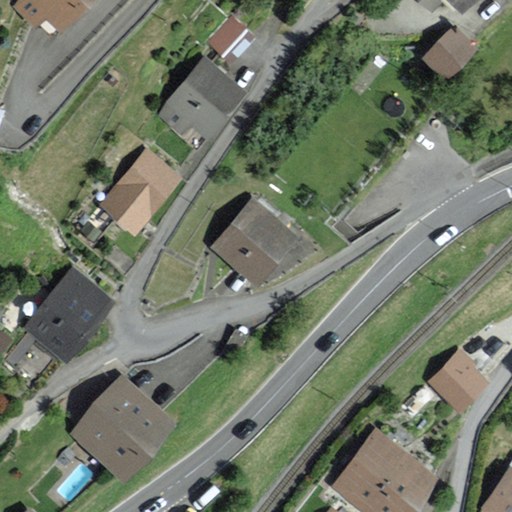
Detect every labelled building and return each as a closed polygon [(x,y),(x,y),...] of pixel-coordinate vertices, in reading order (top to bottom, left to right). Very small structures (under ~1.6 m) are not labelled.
[(99,0),(15,0),(14,2),(39,28),(53,15),(67,30),(99,0)] [(472,0),(422,0),(431,8),(438,0),(452,0),(463,10),(472,0)] [(208,36),(223,49),(248,22),(233,9),(208,36)] [(475,50),(454,30),(427,57),(448,77),(475,50)] [(247,97),(205,60),(155,116),(183,140),(193,129),(208,142),(247,97)] [(182,180),(144,147),(102,196),(140,229),(182,180)] [(297,235),(252,197),(211,244),(257,283),(297,235)] [(117,302),(72,267),(28,325),(72,359),(117,302)] [(488,382),(458,352),(431,379),(461,409),(488,382)] [(179,422),(125,374),(74,432),(128,479),(179,422)] [(414,511),(440,478),(376,429),(332,486),(366,511),(414,511)] [(511,511),(511,466),(479,511),(511,511)]
